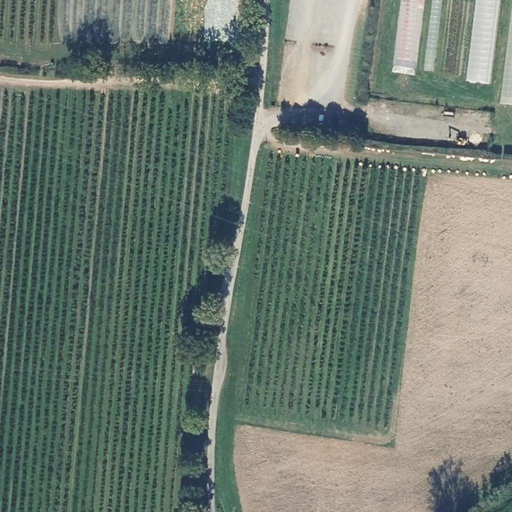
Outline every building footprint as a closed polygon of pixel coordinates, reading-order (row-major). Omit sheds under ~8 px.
[(424,0),(401,0),(393,72),(416,75),(424,0)] [(439,0),(429,0),(418,92),(428,93),(439,0)] [(453,0),(442,0),(431,94),(442,95),(453,0)] [(466,0),(455,0),(444,95),(455,97),(466,0)] [(479,0),(469,0),(457,97),(468,98),(479,0)] [(493,0),(483,0),(471,99),(481,100),(493,0)] [(506,0),(495,0),(484,101),(494,102),(506,0)] [(511,104),(511,8),(501,103),(511,104)]
